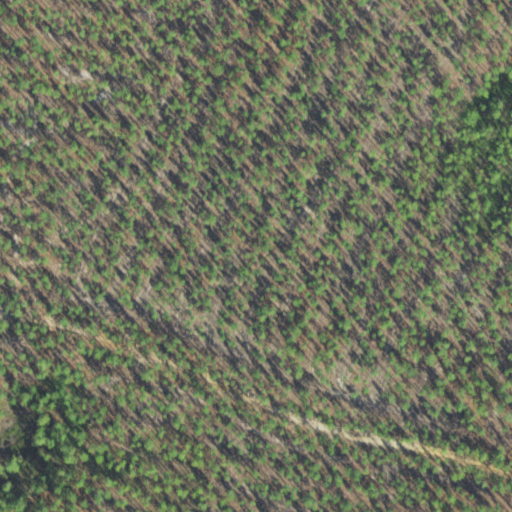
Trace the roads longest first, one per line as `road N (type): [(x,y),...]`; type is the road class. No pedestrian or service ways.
road 1 (residential): [(0,285),(157,320),(456,414),(511,446)]
road 2 (residential): [(388,511),(471,422)]
